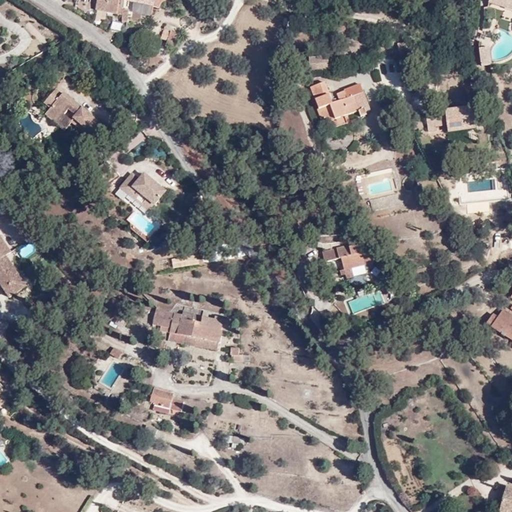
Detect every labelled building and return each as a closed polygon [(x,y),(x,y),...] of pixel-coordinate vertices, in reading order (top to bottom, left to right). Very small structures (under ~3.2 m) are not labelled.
[(511,0),(489,0),(489,13),(511,13),(511,0)] [(93,9),(122,16),(124,8),(117,6),(96,1),(93,9)] [(132,22),(126,21),(124,32),(130,33),(132,22)] [(168,40),(172,32),(166,29),(162,38),(168,40)] [(172,49),(179,34),(172,32),(168,40),(165,46),(172,49)] [(477,48),(479,65),(490,64),(487,47),(477,48)] [(334,53),(316,59),(320,71),(338,66),(334,53)] [(329,124),(345,119),(358,115),(360,120),(367,118),(366,115),(370,113),(364,95),(348,100),(346,94),(339,96),(341,103),(333,106),(326,85),(311,90),(323,126),(329,124)] [(76,115),(71,121),(72,123),(89,137),(100,123),(64,92),(62,94),(55,89),(45,101),(51,107),(45,113),(57,123),(64,115),(69,109),(76,115)] [(430,116),(432,129),(445,128),(446,135),(474,131),(471,110),(430,116)] [(72,123),(71,121),(64,115),(57,123),(65,131),(72,123)] [(426,134),(433,134),(432,129),(430,116),(423,117),(426,134)] [(345,119),(329,124),(332,133),(348,127),(345,119)] [(139,186),(133,180),(122,193),(129,199),(134,193),(154,210),(165,197),(145,179),(139,186)] [(0,262),(11,255),(16,251),(0,228),(0,262)] [(19,250),(23,257),(35,251),(30,243),(19,250)] [(335,261),(350,259),(352,270),(362,269),(383,266),(381,251),(371,252),(370,245),(352,248),(352,247),(342,248),(335,258),(335,261)] [(335,261),(335,258),(342,248),(330,250),(332,262),(335,261)] [(32,284),(11,255),(0,262),(0,274),(15,296),(32,284)] [(362,269),(352,270),(353,279),(364,278),(362,269)] [(188,346),(190,339),(200,341),(222,345),(224,333),(223,333),(225,320),(218,319),(219,316),(204,313),(203,318),(193,316),(194,312),(185,310),(184,312),(182,315),(182,319),(160,315),(157,328),(173,331),(171,343),(188,346)] [(511,340),(511,317),(507,315),(503,322),(497,319),(491,328),(499,333),(511,340)] [(200,341),(190,339),(188,346),(199,348),(200,341)] [(131,358),(115,346),(110,352),(119,359),(121,357),(128,361),(131,358)] [(239,348),(234,347),(230,346),(229,353),(233,354),(235,354),(234,359),(242,361),(243,354),(238,353),(239,348)] [(155,400),(158,386),(153,385),(149,398),(155,400)] [(158,386),(155,400),(154,402),(168,405),(181,408),(183,398),(172,395),(173,391),(158,386)] [(167,410),(168,405),(154,402),(153,407),(167,410)] [(72,468),(61,463),(59,468),(69,472),(72,468)] [(510,490),(502,489),(501,498),(508,499),(510,490)]
